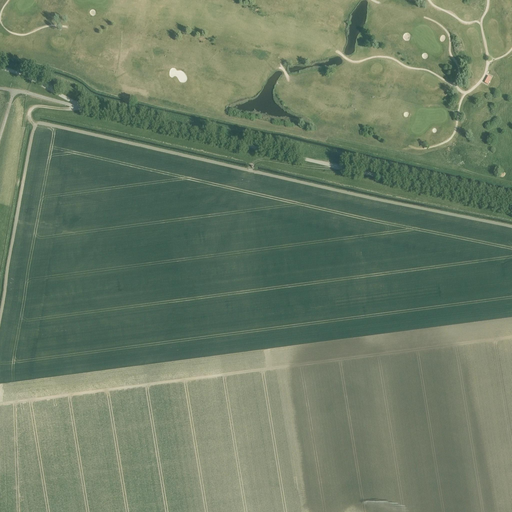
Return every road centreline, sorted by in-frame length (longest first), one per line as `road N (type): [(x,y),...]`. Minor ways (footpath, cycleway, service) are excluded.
road 1 (unclassified): [(511,206),(81,107),(0,68)]
road 2 (track): [(81,107),(38,106),(29,114),(34,125),(0,318)]
road 3 (track): [(29,114),(0,261)]
